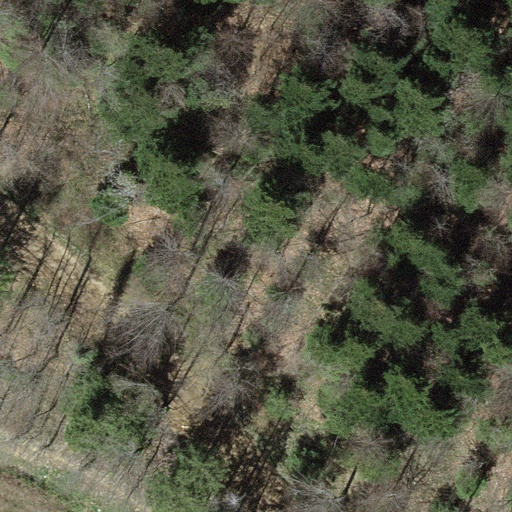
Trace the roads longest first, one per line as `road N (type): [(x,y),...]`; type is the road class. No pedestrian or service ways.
road 1 (track): [(0,200),(178,362),(299,511)]
road 2 (track): [(0,428),(150,511)]
